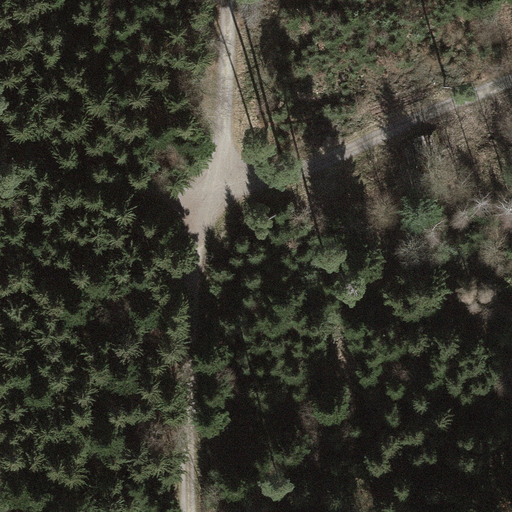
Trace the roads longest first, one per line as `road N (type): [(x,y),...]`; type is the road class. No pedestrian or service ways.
road 1 (track): [(511,87),(200,206),(121,178),(0,116)]
road 2 (track): [(198,511),(200,206),(224,58),(217,0)]
